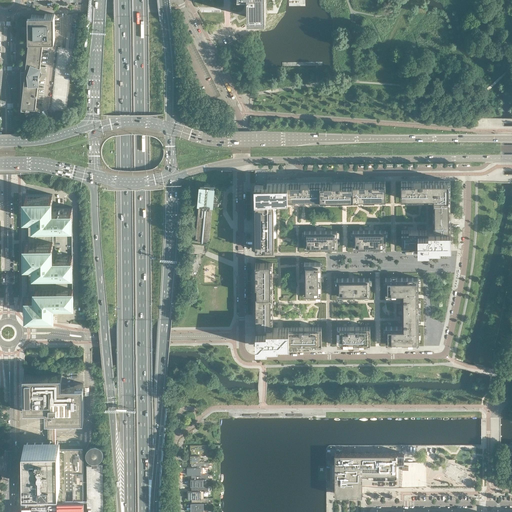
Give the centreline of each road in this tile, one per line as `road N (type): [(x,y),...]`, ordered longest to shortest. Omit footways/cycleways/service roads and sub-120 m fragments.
road 1 (motorway): [(143,511),(138,0)]
road 2 (motorway): [(123,0),(128,511)]
road 3 (unclassified): [(468,168),(462,276),(444,354),(250,357),(241,336)]
road 4 (unclassified): [(241,336),(238,115),(180,0)]
road 5 (secondary): [(511,137),(215,140),(171,128)]
road 6 (motorway): [(92,175),(119,511)]
road 7 (motorway): [(148,511),(170,178)]
road 8 (tertiary): [(8,294),(6,87)]
road 9 (secondary): [(293,160),(494,159)]
road 10 (unclassified): [(293,160),(300,167),(468,168)]
road 11 (unclassified): [(241,336),(84,336)]
road 12 (motorway): [(171,128),(162,0)]
road 13 (secondary): [(170,178),(232,161),(293,160)]
road 14 (motorway): [(99,0),(94,125)]
